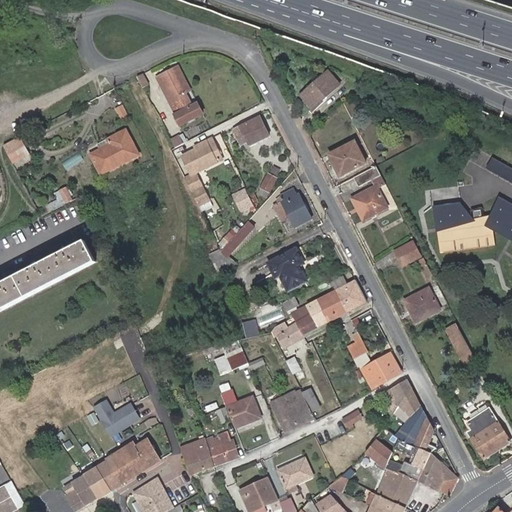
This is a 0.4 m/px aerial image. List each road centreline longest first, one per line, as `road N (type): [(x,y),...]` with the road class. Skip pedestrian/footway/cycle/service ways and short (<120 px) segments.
road 1 (residential): [(479,494),(269,85),(242,47),(204,34)]
road 2 (motorway): [(256,0),(511,104)]
road 3 (motorway): [(288,0),(511,73)]
road 4 (residential): [(204,34),(134,9),(103,14),(85,37),(103,71),(121,72),(157,52)]
